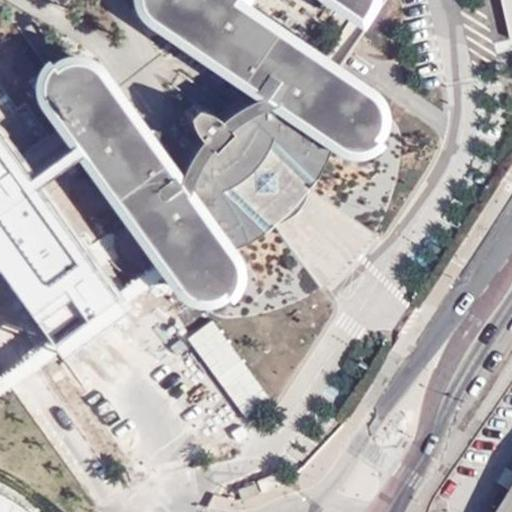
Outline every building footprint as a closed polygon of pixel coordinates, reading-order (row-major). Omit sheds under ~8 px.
[(306,195),(310,190),(314,184),(317,179),(321,172),(324,167),(327,161),(329,156),(332,150),(334,143),(336,138),(339,135),(345,139),(349,140),(353,140),(356,140),(360,139),(364,138),(367,137),(370,135),(372,133),(374,131),(375,130),(376,128),(377,126),(378,123),(379,121),(380,118),(380,113),(380,110),(379,106),(377,103),(376,100),(374,97),(371,95),(368,92),(370,89),(314,51),(347,2),(357,10),(364,0),(146,0),(148,2),(151,6),(155,9),(153,13),(257,83),(256,85),(264,90),(258,93),(252,96),(246,99),(240,102),(235,107),(229,111),(223,115),(219,112),(216,109),(213,108),(210,107),(207,106),(204,105),(200,104),(193,111),(194,116),(195,119),(196,121),(197,124),(199,127),(201,131),(205,135),(200,140),(196,146),(193,152),(188,159),(186,165),(184,169),(181,176),(175,168),(174,169),(100,68),(97,69),(93,66),(89,63),(86,61),(82,60),(78,60),(74,59),(70,60),(67,61),(63,63),(60,65),(57,68),(54,72),(52,76),(51,81),(50,85),(51,91),(53,96),(55,100),(52,102),(85,147),(84,148),(87,153),(88,157),(89,162),(90,164),(90,166),(92,170),(97,167),(101,173),(102,172),(163,254),(174,270),(183,283),(186,280),(189,283),(192,286),(194,287),(197,289),(201,290),(204,291),(208,291),(213,290),(216,290),(218,289),(221,288),(223,287),(224,285),(226,284),(227,282),(229,280),(231,277),(232,274),(233,270),(234,266),(233,263),(233,259),(232,256),(231,253),(229,250),(228,249),(232,246),(241,243),(251,238),(261,233),(268,229),(276,223),(284,218),(289,212),(295,207),(297,205),(302,200),(306,195)] [(485,15),(497,54),(511,49),(511,0),(499,0),(503,10),(485,15)] [(174,270),(163,254),(141,270),(160,280),(174,270)] [(0,395),(160,280),(141,270),(0,370),(0,395)] [(0,324),(17,352),(51,332),(14,272),(0,280),(0,324)] [(310,381),(280,367),(272,383),(303,398),(310,381)] [(0,454),(0,511),(83,511),(91,499),(0,454)] [(511,511),(511,492),(499,511),(511,511)]
